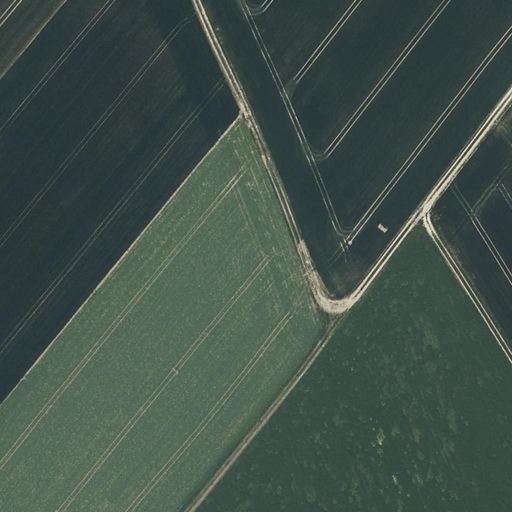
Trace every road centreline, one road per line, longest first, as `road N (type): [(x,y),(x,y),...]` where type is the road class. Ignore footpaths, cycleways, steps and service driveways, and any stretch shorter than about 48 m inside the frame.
road 1 (track): [(511,99),(176,511)]
road 2 (track): [(332,322),(197,0)]
